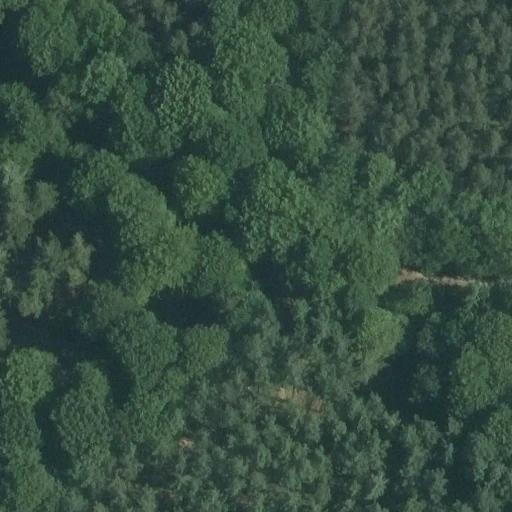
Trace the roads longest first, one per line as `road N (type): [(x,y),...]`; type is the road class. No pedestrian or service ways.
road 1 (track): [(0,438),(197,259),(254,183)]
road 2 (track): [(254,183),(372,255),(511,269)]
